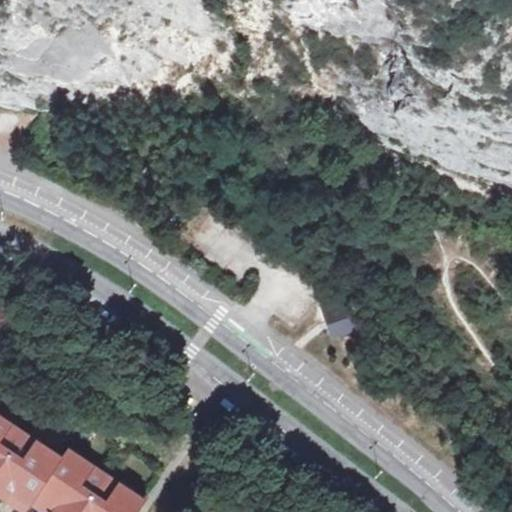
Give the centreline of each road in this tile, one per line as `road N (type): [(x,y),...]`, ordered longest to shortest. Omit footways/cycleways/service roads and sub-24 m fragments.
road 1 (tertiary): [(451,511),(201,308),(126,257),(0,196)]
road 2 (tertiary): [(0,230),(103,283),(232,379),(387,511)]
